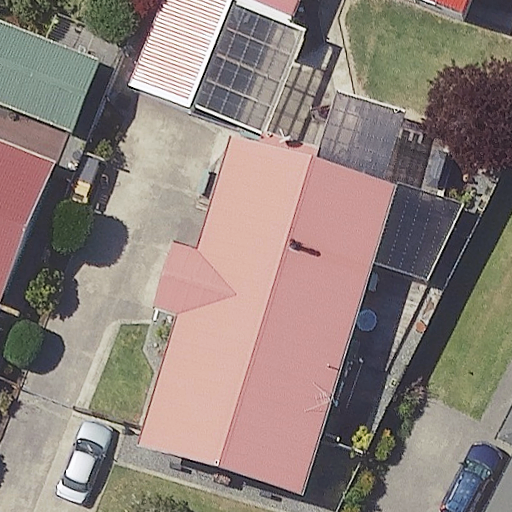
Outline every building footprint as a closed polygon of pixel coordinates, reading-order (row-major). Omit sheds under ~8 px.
[(307,0),(185,0),(292,42),(307,0)] [(212,31),(146,8),(107,120),(173,143),(212,31)] [(114,71),(0,29),(0,90),(94,125),(114,71)] [(511,156),(511,98),(481,80),(443,142),(500,177),(511,156)] [(212,270),(181,261),(159,333),(190,343),(149,478),(258,511),(311,511),(353,377),(391,388),(418,300),(437,306),(462,224),(387,201),(405,139),(344,121),(329,171),(250,147),(212,270)] [(77,157),(0,127),(0,314),(15,320),(77,157)] [(511,511),(511,448),(504,465),(511,468),(511,487),(500,511),(511,511)]
